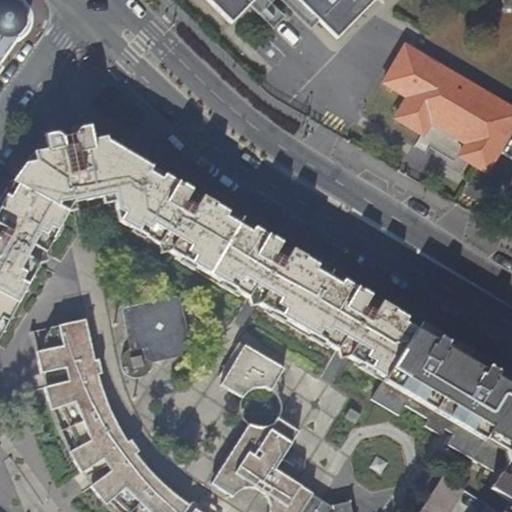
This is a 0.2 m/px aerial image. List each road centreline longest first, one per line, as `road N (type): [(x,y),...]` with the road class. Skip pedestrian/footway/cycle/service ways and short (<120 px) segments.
road 1 (primary): [(72,7),(190,124),(262,181),(414,250)]
road 2 (primary): [(414,250),(332,178),(220,99),(118,0)]
road 3 (secondary): [(72,7),(0,129)]
